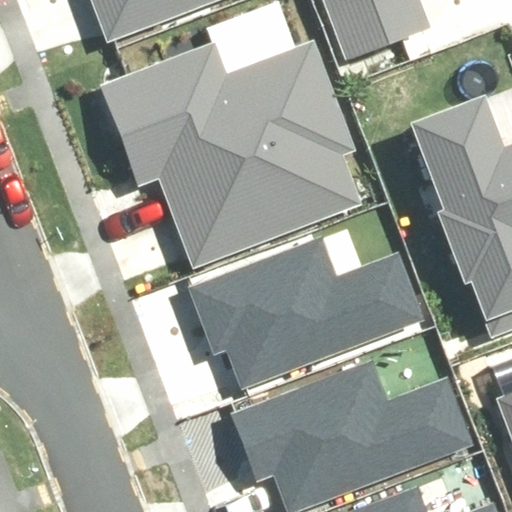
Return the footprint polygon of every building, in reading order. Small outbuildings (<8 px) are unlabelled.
[(92,0),(107,39),(208,0),(92,0)] [(104,85),(142,183),(161,175),(194,262),(364,198),(347,155),(359,151),(314,33),(233,64),(224,39),(104,85)] [(190,290),(215,352),(225,348),(242,390),(421,317),(395,252),(336,276),(320,238),(190,290)] [(238,416),(263,478),(273,474),(288,511),(299,511),(470,443),(443,378),(384,402),(368,364),(238,416)] [(355,511),(495,511),(491,502),(466,511),(426,511),(416,487),(355,511)]
